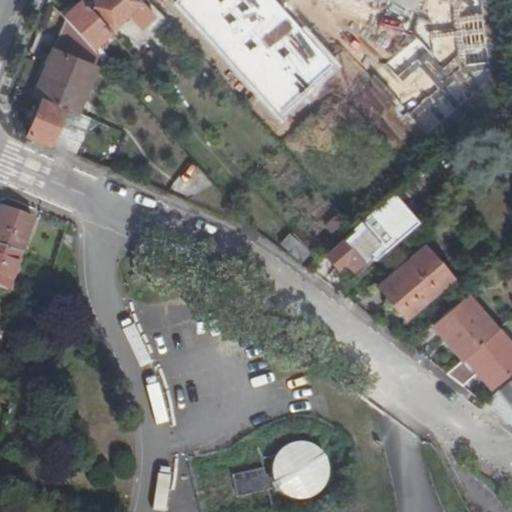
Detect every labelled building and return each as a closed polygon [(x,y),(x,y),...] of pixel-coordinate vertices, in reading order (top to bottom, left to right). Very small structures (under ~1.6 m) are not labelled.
[(83,3),(79,0),(77,0),(61,16),(64,19),(89,46),(107,29),(83,3)] [(138,0),(85,0),(83,3),(107,29),(111,34),(117,28),(114,24),(139,1),(138,0)] [(74,112),(98,56),(89,46),(64,19),(32,95),(39,98),(25,134),(48,143),(54,129),(58,130),(62,121),(57,119),(63,107),(74,112)] [(137,62),(148,75),(164,60),(153,48),(137,62)] [(48,143),(73,154),(88,117),(74,112),(63,107),(57,119),(62,121),(58,130),(54,129),(48,143)] [(314,136),(300,148),(315,164),(328,151),(314,136)] [(398,208),(387,195),(356,221),(368,234),(398,208)] [(1,205),(0,207),(0,245),(20,253),(33,218),(1,205)] [(351,269),(372,250),(352,229),(324,254),(336,268),(344,261),(351,269)] [(288,232),(277,244),(300,262),(310,252),(288,232)] [(375,285),(390,302),(396,297),(410,314),(451,278),(421,244),(375,285)] [(20,253),(0,245),(0,286),(7,289),(20,253)] [(496,329),(465,294),(431,324),(462,359),(480,343),(496,329)] [(396,297),(390,302),(404,319),(410,314),(396,297)] [(445,373),(444,373),(462,386),(477,373),(490,387),(506,372),(480,343),(462,359),(445,373)] [(511,376),(483,402),(511,423),(511,376)] [(233,492),(238,511),(249,511),(276,506),(278,509),(281,511),(321,511),(326,507),(329,502),(331,498),(332,494),(332,487),(331,480),(328,474),(326,470),(322,466),(316,462),(310,459),(305,458),(298,458),(292,460),(286,462),(280,467),(273,476),(271,483),(233,492)]
